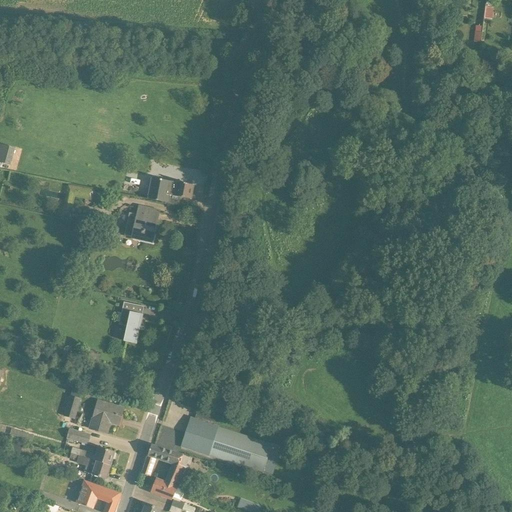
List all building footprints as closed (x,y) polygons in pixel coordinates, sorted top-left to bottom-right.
[(493,9),(484,7),(483,19),(491,20),(493,9)] [(0,144),(0,162),(9,166),(14,149),(0,144)] [(194,187),(151,178),(147,200),(167,203),(166,204),(179,207),(181,198),(191,200),(194,187)] [(63,185),(62,193),(85,198),(87,190),(63,185)] [(132,238),(132,239),(148,242),(150,235),(154,236),(159,212),(139,207),(137,215),(129,213),(124,236),(132,238)] [(81,223),(83,216),(71,213),(69,221),(81,223)] [(143,315),(144,307),(124,303),(120,322),(128,324),(124,342),(137,345),(137,344),(140,330),(144,331),(145,328),(141,327),(143,315)] [(110,376),(112,369),(100,365),(98,373),(110,376)] [(48,380),(50,374),(24,366),(22,372),(48,380)] [(109,378),(107,386),(113,388),(113,389),(117,390),(114,394),(119,398),(124,392),(129,393),(133,380),(116,376),(115,379),(109,378)] [(73,388),(71,397),(65,416),(75,419),(80,400),(79,400),(82,391),(73,388)] [(94,417),(91,430),(107,434),(111,423),(120,425),(123,415),(120,414),(121,408),(99,402),(95,417),(94,417)] [(198,411),(196,416),(198,417),(197,420),(192,419),(189,428),(193,429),(187,449),(210,456),(261,472),(267,453),(282,457),(285,447),(263,441),(214,426),(217,417),(198,411)] [(89,445),(92,435),(70,429),(67,439),(89,445)] [(32,442),(34,437),(12,430),(11,435),(32,442)] [(170,478),(168,484),(183,489),(185,484),(178,482),(183,467),(181,466),(184,455),(152,446),(149,456),(174,464),(170,478)] [(73,448),(71,454),(111,466),(115,454),(98,448),(96,455),(73,448)] [(111,466),(71,454),(70,458),(78,460),(77,464),(86,466),(84,473),(92,475),(107,480),(111,466)] [(149,476),(153,466),(146,464),(143,474),(149,476)] [(172,506),(183,510),(185,504),(182,503),(187,491),(183,489),(168,484),(157,479),(152,493),(174,501),(172,506)] [(114,511),(121,496),(85,482),(81,493),(86,494),(82,505),(80,504),(80,505),(93,509),(97,499),(108,503),(105,511),(114,511)] [(242,499),(239,508),(249,511),(258,511),(260,506),(242,499)] [(58,511),(60,508),(40,501),(37,500),(33,511),(58,511)]
